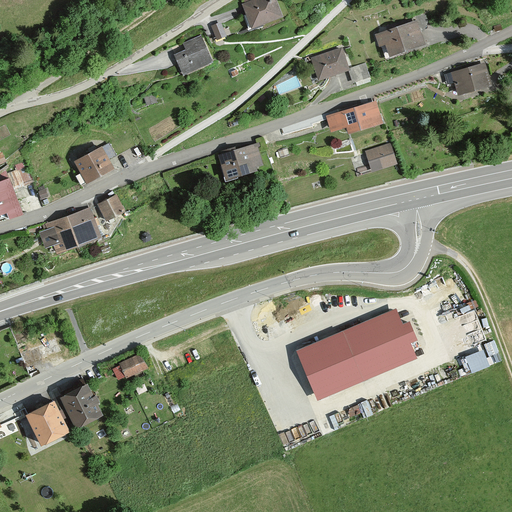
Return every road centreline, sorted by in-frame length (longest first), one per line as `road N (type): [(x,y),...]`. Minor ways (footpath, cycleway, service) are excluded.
road 1 (tertiary): [(0,401),(299,278),(399,272),(418,243),(415,200)]
road 2 (primary): [(0,312),(415,200)]
road 3 (residential): [(115,178),(476,44)]
road 4 (residential): [(115,178),(233,107),(347,0)]
road 5 (residential): [(0,109),(125,60),(221,0)]
road 6 (track): [(18,101),(164,0)]
road 7 (track): [(418,243),(464,261),(511,375)]
road 8 (residential): [(0,224),(115,178)]
